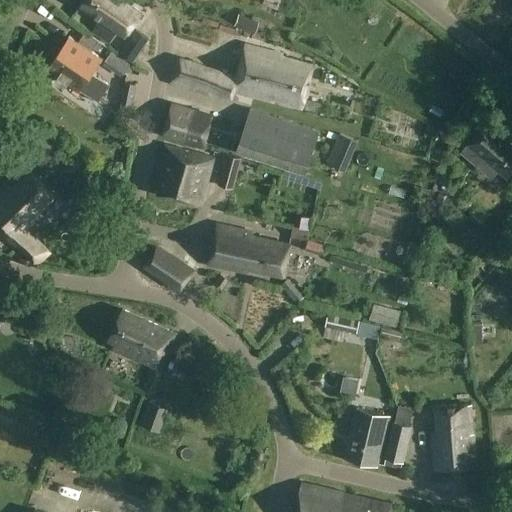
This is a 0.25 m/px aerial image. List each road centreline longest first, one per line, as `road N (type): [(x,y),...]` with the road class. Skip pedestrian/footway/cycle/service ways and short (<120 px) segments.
road 1 (unclassified): [(121,289),(160,54),(159,17),(148,0)]
road 2 (unclassified): [(284,466),(277,415),(243,355),(196,312),(121,289)]
road 3 (unclassified): [(284,466),(511,506)]
road 4 (unclassified): [(121,289),(0,270)]
